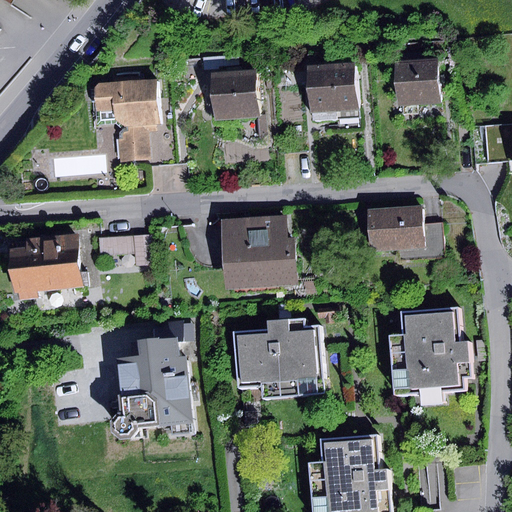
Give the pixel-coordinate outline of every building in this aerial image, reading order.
[(202,57),(203,71),(220,70),(219,65),(239,64),(238,55),(202,57)] [(325,66),(308,67),(312,120),(357,117),(353,63),(344,64),(344,59),(325,60),(325,66)] [(439,62),(391,64),(394,108),(441,105),(439,62)] [(256,116),(254,71),(241,71),(240,67),(225,68),(226,72),(211,72),(213,118),(256,116)] [(156,125),(154,81),(98,84),(95,89),(96,111),(114,110),(114,120),(124,127),(128,127),(156,125)] [(267,116),(256,116),(258,141),(268,133),(267,116)] [(511,124),(486,126),(487,162),(511,160),(511,124)] [(156,125),(128,127),(129,132),(125,132),(124,132),(123,133),(123,140),(120,140),(121,162),(151,160),(150,133),(156,132),(156,125)] [(422,225),(421,205),(366,210),(369,252),(424,248),(422,225)] [(226,289),(297,286),(295,240),(287,240),(286,216),(223,219),(226,289)] [(443,223),(422,225),(424,248),(425,259),(445,258),(443,223)] [(38,293),(81,290),(78,234),(24,238),(25,249),(10,250),(13,294),(19,294),(19,301),(39,300),(38,293)] [(153,234),(133,235),(134,254),(135,267),(156,265),(153,234)] [(134,254),(133,235),(99,237),(100,256),(134,254)] [(340,305),(317,306),(318,317),(326,316),(326,323),(336,322),(336,315),(341,314),(340,305)] [(460,341),(457,308),(402,312),(403,335),(389,336),(394,395),(421,393),(422,403),(440,402),(439,392),(464,390),(463,379),(472,378),(469,340),(460,341)] [(261,399),(323,395),(318,326),(305,327),(304,318),(266,321),(267,331),(233,334),(237,389),(260,387),(261,399)] [(153,323),(154,339),(178,337),(195,336),(194,320),(153,323)] [(179,353),(178,337),(154,339),(136,340),(137,356),(113,358),(118,411),(109,422),(109,432),(118,440),(130,439),(140,427),(171,425),(172,436),(195,434),(189,352),(179,353)] [(487,341),(477,341),(478,361),(487,361),(487,341)] [(377,471),(375,436),(321,439),(322,460),(307,461),(310,511),(389,511),(389,494),(387,471),(377,471)]
